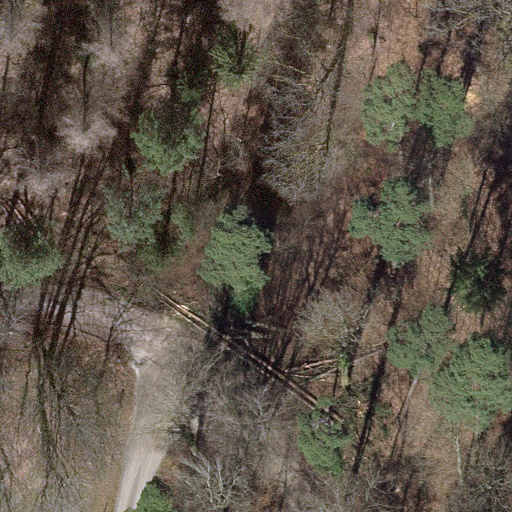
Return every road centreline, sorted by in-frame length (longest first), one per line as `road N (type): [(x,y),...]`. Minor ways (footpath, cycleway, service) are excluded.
road 1 (track): [(310,511),(289,449),(231,374),(161,333),(71,299),(0,298)]
road 2 (residential): [(129,511),(161,333)]
